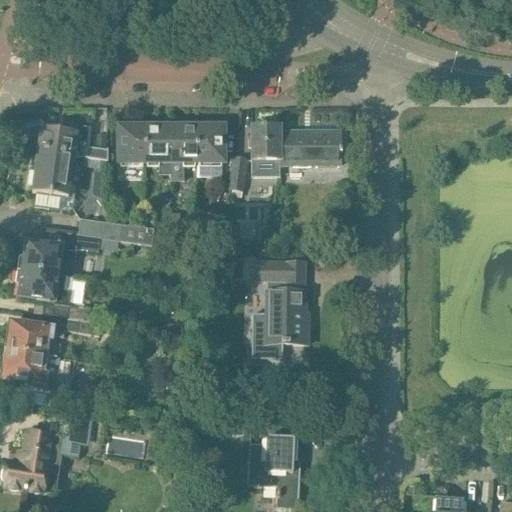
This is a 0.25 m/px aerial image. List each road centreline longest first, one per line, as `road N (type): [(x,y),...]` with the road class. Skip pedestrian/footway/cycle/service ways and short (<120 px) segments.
road 1 (residential): [(376,456),(377,62)]
road 2 (residential): [(310,30),(262,73),(47,69)]
road 3 (tertiary): [(511,71),(419,51),(377,32)]
road 4 (tertiary): [(377,62),(439,78),(511,81)]
road 5 (residential): [(511,457),(376,456)]
